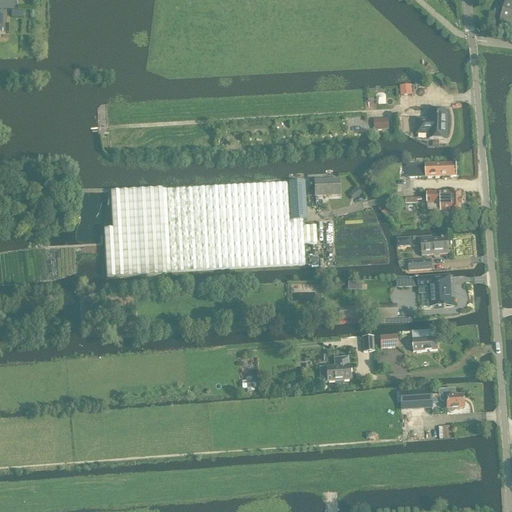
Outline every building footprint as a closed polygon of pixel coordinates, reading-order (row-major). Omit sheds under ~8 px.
[(511,27),(511,2),(506,1),(499,24),(511,27)] [(411,86),(400,87),(401,96),(412,96),(411,86)] [(430,121),(418,121),(417,135),(429,135),(429,140),(446,140),(447,112),(430,112),(430,121)] [(374,131),(389,130),(389,120),(374,121),(374,131)] [(401,133),(409,132),(409,125),(401,125),(401,133)] [(408,179),(410,179),(442,178),(443,180),(450,180),(450,178),(457,178),(456,164),(407,166),(408,179)] [(315,198),(339,197),(338,182),(314,183),(315,198)] [(305,266),(304,245),(316,244),(315,227),(303,228),(302,222),(306,222),(304,183),(181,189),(111,193),(112,230),(105,230),(107,277),(185,272),(305,266)] [(461,207),(463,207),(463,202),(461,202),(461,193),(451,193),(451,194),(440,194),(427,194),(427,213),(451,213),(451,215),(461,215),(461,207)] [(393,206),(382,212),(381,212),(387,218),(390,216),(391,218),(393,216),(392,215),(395,213),(393,211),(395,209),(393,206)] [(448,256),(446,241),(422,242),(423,258),(448,256)] [(431,261),(408,263),(409,271),(409,273),(410,273),(431,272),(431,261)] [(450,299),(450,292),(449,279),(419,280),(419,295),(430,295),(431,309),(444,308),(444,309),(447,309),(447,308),(453,308),(453,299),(450,299)] [(397,306),(377,306),(377,320),(397,319),(397,306)] [(360,308),(338,308),(338,321),(360,320),(360,308)] [(432,331),(412,333),(413,354),(438,352),(437,339),(433,340),(432,331)] [(397,349),(396,337),(380,338),(381,350),(397,349)] [(373,338),(362,339),(363,354),(374,353),(373,338)] [(326,374),(320,374),(320,384),(327,384),(334,383),(335,387),(341,386),(341,383),(350,382),(349,367),(348,367),(347,359),(336,360),(337,368),(326,369),(326,374)] [(438,397),(431,398),(431,404),(446,403),(446,411),(447,411),(448,413),(450,414),(452,414),(454,413),(455,410),(463,410),(462,397),(454,398),(453,390),(438,391),(438,397)] [(400,393),(401,406),(431,404),(431,398),(430,391),(423,391),(400,393)]
